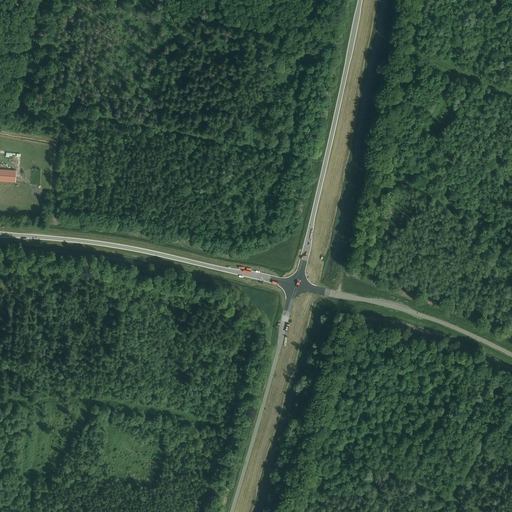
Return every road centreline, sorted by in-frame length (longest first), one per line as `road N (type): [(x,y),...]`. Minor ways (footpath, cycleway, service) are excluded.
road 1 (unclassified): [(0,232),(118,241),(295,285)]
road 2 (track): [(395,0),(337,294)]
road 3 (unclassified): [(295,285),(359,0)]
road 4 (unclassified): [(231,511),(295,285)]
road 5 (unclassified): [(295,285),(418,314),(511,355)]
road 6 (track): [(353,297),(352,330),(302,511)]
road 7 (track): [(322,438),(478,511)]
road 8 (track): [(511,94),(389,42)]
